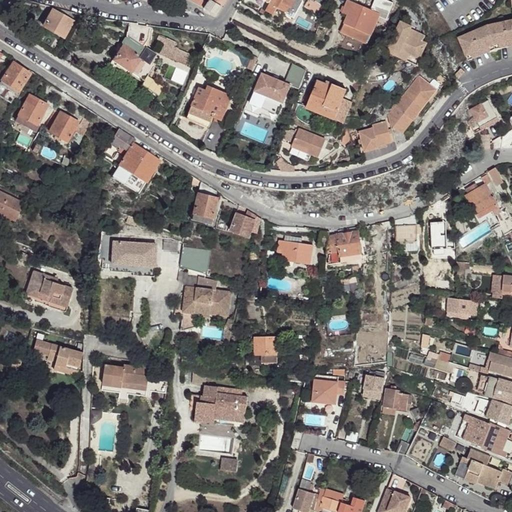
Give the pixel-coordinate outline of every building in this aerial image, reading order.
[(203,8),(215,15),(221,7),(209,0),(208,0),(205,5),(203,8)] [(271,0),(270,4),(266,11),(272,15),(276,8),(294,19),(303,1),(300,0),(271,0)] [(323,0),(316,0),(315,2),(327,9),(329,3),(323,0)] [(348,15),(341,32),(367,44),(379,17),(386,20),(394,3),(386,0),(375,0),(371,10),(348,0),(343,13),(348,15)] [(315,2),(311,9),(323,17),(327,9),(315,2)] [(6,6),(0,14),(0,18),(9,25),(17,12),(6,6)] [(54,7),(53,9),(72,19),(75,13),(54,7)] [(53,9),(43,27),(63,39),(74,20),(72,19),(53,9)] [(458,38),(468,61),(474,58),(474,54),(487,48),(489,52),(495,49),(501,48),(501,44),(511,41),(511,20),(488,26),(458,38)] [(385,40),(381,49),(407,62),(410,55),(420,59),(427,44),(423,42),(426,36),(411,30),(412,27),(401,22),(391,43),(385,40)] [(162,55),(186,66),(191,55),(179,50),(178,49),(174,47),(176,43),(167,38),(166,39),(158,36),(156,41),(167,46),(162,55)] [(124,44),(113,60),(132,73),(144,81),(155,65),(153,63),(154,61),(151,59),(154,55),(128,37),(127,39),(126,38),(125,38),(122,42),(122,43),(124,44)] [(474,58),(489,52),(487,48),(474,54),(474,58)] [(253,56),(247,69),(252,71),(258,58),(253,56)] [(113,60),(109,66),(128,78),(132,73),(113,60)] [(30,74),(13,62),(1,80),(18,92),(30,74)] [(262,73),(250,104),(262,108),(279,115),(291,86),(299,89),(306,71),(293,64),(285,83),(262,73)] [(455,75),(458,78),(462,74),(465,72),(461,68),(455,75)] [(388,116),(392,130),(394,127),(396,124),(405,131),(437,90),(419,76),(388,116)] [(234,81),(231,87),(235,91),(239,84),(234,81)] [(318,82),(307,109),(344,123),(352,104),(342,100),(346,90),(333,85),(332,87),(326,85),(318,82)] [(200,88),(187,119),(209,128),(213,118),(221,121),(232,96),(209,86),(207,91),(200,88)] [(19,114),(37,124),(41,117),(43,114),(47,106),(48,105),(30,95),(19,114)] [(488,100),(464,114),(475,134),(482,130),(480,128),(497,118),(488,100)] [(247,103),(244,110),(259,116),(262,108),(250,104),(247,103)] [(52,108),(47,106),(43,114),(48,117),(52,108)] [(44,129),(49,132),(60,113),(55,110),(44,129)] [(82,136),(90,122),(81,117),(79,122),(60,112),(60,113),(49,132),(67,141),(73,131),(82,136)] [(37,124),(19,114),(16,120),(36,132),(39,125),(37,124)] [(499,121),(497,118),(480,128),(482,130),(499,121)] [(362,144),(365,152),(379,149),(378,146),(387,144),(392,143),(387,122),(372,125),(373,128),(359,132),(361,140),(362,144)] [(394,127),(402,134),(405,131),(396,124),(394,127)] [(136,140),(118,129),(109,143),(119,149),(118,151),(124,157),(118,166),(112,176),(139,194),(160,160),(134,143),(136,140)] [(293,143),(292,147),(319,158),(326,140),(299,129),(297,134),(293,143)] [(285,130),(282,139),(293,143),(297,134),(285,130)] [(82,136),(73,131),(67,141),(77,146),(82,136)] [(341,143),(343,145),(350,140),(349,134),(343,133),(341,143)] [(491,150),(490,134),(480,135),(480,150),(491,150)] [(41,144),(37,142),(33,151),(37,153),(41,144)] [(281,166),(281,171),(295,172),(295,167),(287,163),(283,160),(282,158),(276,162),(278,165),(281,166)] [(489,172),(496,185),(503,182),(495,168),(489,172)] [(481,178),(486,185),(491,182),(487,175),(481,178)] [(201,181),(198,194),(217,198),(218,192),(201,181)] [(466,190),(469,195),(480,189),(477,184),(466,190)] [(480,189),(469,195),(467,197),(479,218),(498,207),(496,203),(497,203),(486,185),(480,189)] [(0,213),(15,221),(24,201),(0,189),(0,213)] [(177,194),(175,202),(185,205),(188,198),(177,194)] [(212,218),(217,198),(198,194),(193,213),(212,218)] [(511,220),(511,221),(505,209),(494,215),(504,234),(509,232),(511,238),(511,220)] [(256,220),(252,232),(257,234),(261,218),(248,210),(245,216),(256,220)] [(212,218),(193,213),(191,219),(211,224),(212,218)] [(245,216),(237,213),(231,232),(249,239),(252,232),(256,220),(245,216)] [(445,220),(430,222),(431,249),(455,249),(454,237),(446,237),(445,220)] [(417,234),(416,225),(398,226),(396,226),(397,243),(404,242),(417,241),(417,234)] [(321,231),(319,245),(327,246),(329,236),(329,232),(321,231)] [(358,232),(329,236),(327,246),(326,253),(330,252),(328,265),(341,262),(362,259),(358,232)] [(284,241),(279,241),(278,249),(283,249),(282,258),(294,260),(293,262),(310,264),(313,245),(301,244),(284,241)] [(418,250),(417,241),(404,242),(404,251),(418,250)] [(156,244),(118,243),(117,256),(133,257),(132,266),(112,265),(112,260),(103,260),(102,270),(112,270),(112,273),(134,273),(134,276),(155,277),(156,257),(151,257),(151,253),(156,253),(156,244)] [(117,256),(118,243),(113,243),(112,260),(112,265),(132,266),(133,257),(117,256)] [(274,259),(274,250),(267,249),(266,258),(274,259)] [(57,278),(33,270),(26,293),(49,301),(66,306),(73,288),(56,282),(57,278)] [(494,298),(502,299),(502,294),(504,276),(494,275),(492,293),(494,293),(494,298)] [(511,276),(504,276),(502,294),(511,294),(511,276)] [(212,281),(198,277),(197,288),(186,287),(181,331),(195,328),(195,309),(212,311),(211,314),(229,316),(231,292),(211,290),(212,281)] [(479,302),(466,301),(448,298),(446,316),(468,319),(469,314),(472,315),(477,316),(479,302)] [(66,306),(49,301),(47,306),(65,311),(66,306)] [(429,336),(422,336),(421,311),(411,311),(411,301),(391,301),(391,308),(391,339),(421,339),(421,349),(429,349),(429,336)] [(211,319),(212,311),(195,309),(195,317),(211,319)] [(426,317),(425,324),(432,326),(434,319),(426,317)] [(278,337),(254,337),(254,356),(246,356),(246,366),(262,366),(262,362),(278,362),(278,337)] [(82,353),(36,340),(33,351),(48,355),(49,354),(57,356),(55,365),(68,368),(66,373),(76,376),(82,353)] [(511,357),(511,352),(499,349),(498,354),(511,357)] [(439,360),(457,365),(459,358),(441,352),(439,360)] [(511,357),(498,354),(490,352),(488,360),(492,361),(489,370),(511,376),(511,357)] [(57,356),(49,354),(48,355),(46,362),(55,365),(57,356)] [(423,357),(411,354),(409,360),(421,363),(423,357)] [(439,360),(437,359),(434,368),(454,374),(457,365),(439,360)] [(106,365),(102,390),(122,393),(122,388),(123,383),(148,386),(150,368),(147,367),(147,365),(136,363),(136,366),(124,364),(124,367),(106,365)] [(470,363),(469,368),(481,372),(483,367),(470,363)] [(68,368),(55,365),(53,369),(66,373),(68,368)] [(380,399),(385,374),(383,374),(383,373),(376,371),(375,374),(368,372),(363,396),(380,399)] [(206,373),(193,372),(192,384),(205,385),(206,373)] [(313,402),(326,403),(327,394),(337,395),(338,382),(339,378),(320,376),(316,378),(313,402)] [(511,382),(490,376),(485,396),(511,403),(511,382)] [(344,396),(346,382),(338,382),(337,395),(344,396)] [(148,386),(123,383),(122,388),(147,391),(148,386)] [(245,423),(248,397),(242,396),(243,390),(204,385),(203,396),(217,398),(216,404),(197,402),(195,421),(214,423),(215,419),(234,422),(245,423)] [(386,388),(383,407),(396,409),(406,411),(408,394),(399,393),(399,390),(396,390),(396,387),(391,386),(391,389),(386,388)] [(511,405),(493,400),(486,417),(491,419),(507,425),(508,425),(511,413),(511,405)] [(382,413),(395,415),(396,409),(383,407),(382,413)] [(470,423),(473,417),(466,414),(464,421),(470,423)] [(510,432),(473,417),(470,423),(463,440),(505,457),(507,453),(502,451),(510,432)] [(381,418),(377,435),(390,437),(394,420),(381,418)] [(505,429),(507,425),(491,419),(489,423),(505,429)] [(417,433),(421,424),(418,423),(416,424),(412,431),(417,433)] [(457,443),(444,437),(440,445),(453,451),(457,443)] [(410,446),(401,441),(396,453),(406,455),(410,446)] [(487,465),(490,456),(471,449),(467,459),(462,457),(461,461),(470,465),(464,480),(476,484),(477,481),(479,477),(497,484),(499,481),(507,484),(511,472),(499,467),(498,470),(487,465)] [(315,455),(308,453),(307,462),(313,463),(315,455)] [(222,458),(220,470),(237,472),(238,460),(222,458)] [(497,484),(479,477),(477,481),(496,489),(497,484)] [(344,495),(321,488),(319,495),(314,510),(319,511),(322,511),(323,508),(335,511),(361,511),(365,501),(354,497),(351,506),(345,504),(342,502),(343,499),(344,495)] [(319,495),(299,489),(293,509),(301,511),(300,511),(313,511),(314,510),(319,495)] [(405,511),(411,498),(388,489),(378,511),(405,511)] [(454,504),(446,500),(443,507),(451,511),(454,504)]
